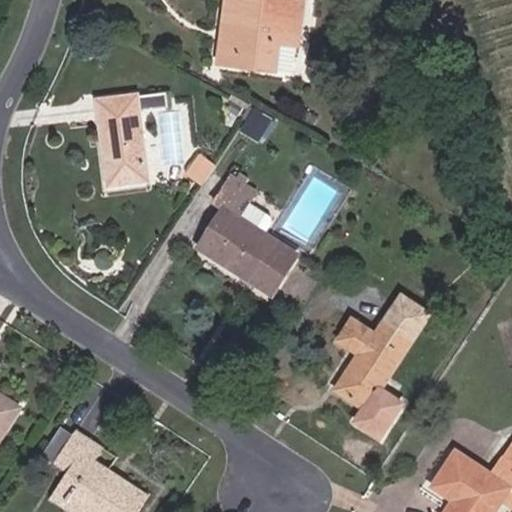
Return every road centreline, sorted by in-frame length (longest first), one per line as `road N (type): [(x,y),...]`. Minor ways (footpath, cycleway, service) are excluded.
road 1 (residential): [(0,273),(279,460),(284,499)]
road 2 (residential): [(0,126),(32,66),(49,0)]
